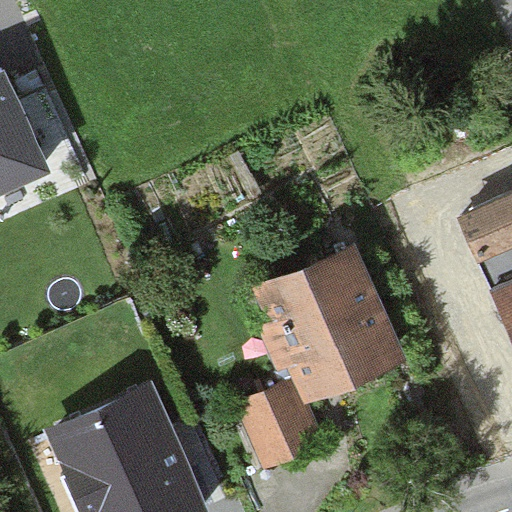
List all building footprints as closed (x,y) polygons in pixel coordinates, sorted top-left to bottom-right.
[(0,174),(52,149),(2,47),(0,47),(0,174)] [(511,231),(511,185),(461,209),(479,247),(511,231)] [(353,369),(406,343),(353,229),(238,283),(280,372),(287,369),(300,395),(306,392),(353,369)] [(511,267),(491,277),(511,324),(511,267)] [(153,369),(46,418),(89,511),(192,511),(215,502),(153,369)] [(300,395),(287,369),(280,372),(233,395),(263,458),(324,429),(306,392),(300,395)]
